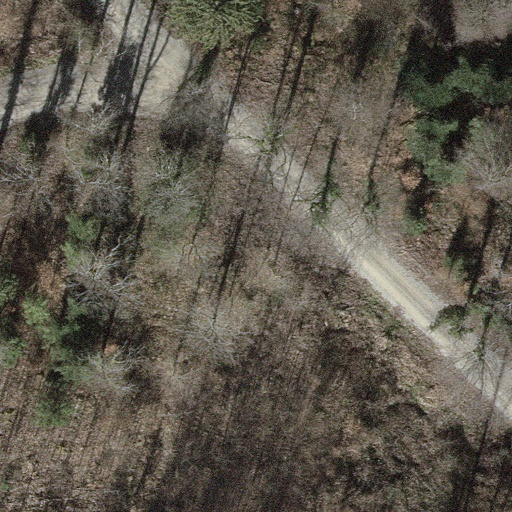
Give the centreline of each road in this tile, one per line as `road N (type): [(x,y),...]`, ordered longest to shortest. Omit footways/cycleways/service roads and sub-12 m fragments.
road 1 (track): [(83,0),(164,95),(511,449)]
road 2 (track): [(164,95),(0,167)]
